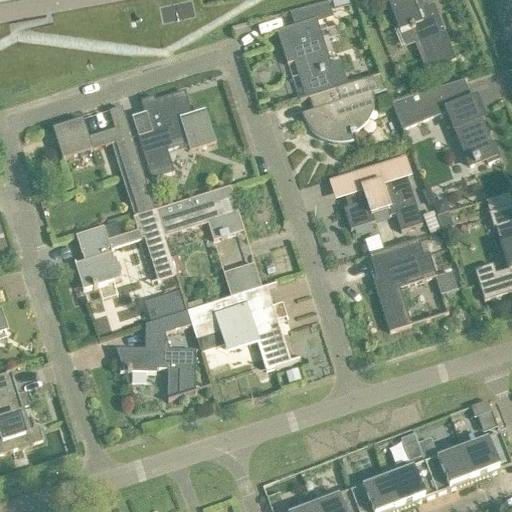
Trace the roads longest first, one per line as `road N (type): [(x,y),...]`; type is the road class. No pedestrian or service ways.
road 1 (residential): [(103,483),(29,255),(4,148),(10,125),(220,61),(236,65),(353,404)]
road 2 (unclassified): [(353,404),(490,361)]
road 3 (unclassified): [(227,442),(353,404)]
road 4 (unclassified): [(103,483),(227,442)]
